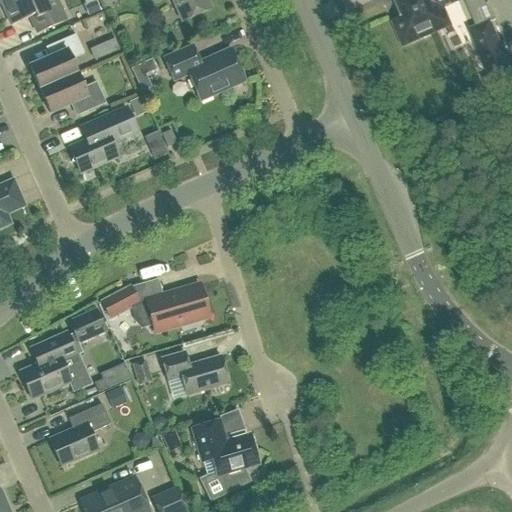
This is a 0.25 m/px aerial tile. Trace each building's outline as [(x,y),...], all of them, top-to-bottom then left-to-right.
[(45,0),(44,0),(43,0),(17,0),(2,7),(10,27),(30,18),(37,35),(65,22),(55,0),(45,0)] [(171,0),(181,23),(210,10),(205,0),(171,0)] [(457,1),(456,0),(404,0),(405,1),(404,1),(403,2),(402,3),(401,3),(400,5),(399,7),(399,8),(399,10),(399,11),(400,12),(400,14),(402,18),(393,22),(403,46),(441,30),(446,18),(441,8),(457,1)] [(470,0),(466,1),(470,19),(488,15),(483,0),(470,0)] [(99,1),(88,6),(93,17),(104,12),(99,1)] [(511,69),(489,20),(467,30),(488,79),(511,69)] [(29,68),(39,91),(76,75),(70,61),(83,55),(75,36),(49,47),(54,57),(29,68)] [(199,63),(192,47),(162,60),(172,83),(187,76),(199,103),(244,83),(230,50),(199,63)] [(155,67),(139,68),(140,83),(156,82),(155,67)] [(82,89),(76,75),(39,91),(49,114),(74,103),(80,115),(105,104),(95,83),(82,89)] [(135,133),(125,109),(86,126),(91,139),(68,149),(72,158),(70,163),(76,166),(80,175),(116,159),(110,144),(135,133)] [(162,136),(168,150),(178,146),(172,131),(162,136)] [(0,186),(0,228),(6,226),(8,222),(5,215),(23,208),(12,182),(0,186)] [(203,320),(194,287),(145,301),(155,334),(203,320)] [(129,288),(99,304),(109,323),(139,307),(129,288)] [(96,311),(68,323),(78,346),(106,334),(96,311)] [(38,365),(19,373),(31,401),(68,385),(73,396),(92,387),(78,356),(76,357),(66,334),(38,346),(43,357),(39,359),(38,365)] [(187,367),(183,353),(160,360),(167,383),(180,379),(186,397),(228,385),(220,357),(187,367)] [(122,366),(100,376),(107,392),(129,382),(122,366)] [(110,426),(101,406),(67,420),(72,431),(49,441),(60,467),(97,451),(89,434),(110,426)] [(215,474),(199,482),(210,504),(251,483),(244,470),(258,466),(249,435),(226,442),(219,421),(190,430),(201,464),(211,461),(215,474)] [(147,511),(134,480),(80,503),(84,511),(147,511)] [(152,497),(158,511),(187,511),(176,486),(152,497)] [(0,511),(4,511),(5,511),(8,510),(0,492),(0,511)]
